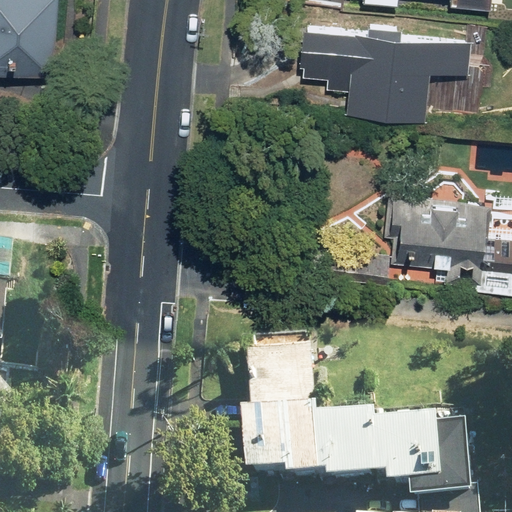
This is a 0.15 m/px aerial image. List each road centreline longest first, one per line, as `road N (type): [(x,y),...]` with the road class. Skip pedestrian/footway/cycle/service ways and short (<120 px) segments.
road 1 (tertiary): [(152,198),(128,511)]
road 2 (tertiary): [(171,0),(152,198)]
road 3 (residential): [(0,185),(152,198)]
